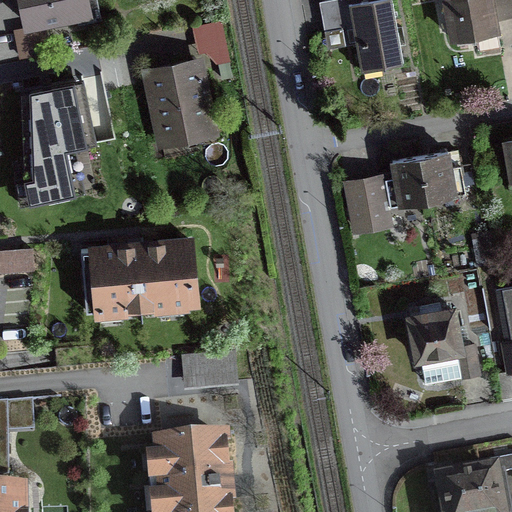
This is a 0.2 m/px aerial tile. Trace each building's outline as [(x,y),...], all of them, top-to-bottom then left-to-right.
[(97,0),(22,0),(27,24),(77,14),(79,23),(101,18),(97,0)] [(365,0),(349,3),(348,0),(325,0),(319,1),(325,31),(353,26),(361,70),(403,62),(391,0),(365,0)] [(456,37),(457,43),(477,40),(476,33),(497,29),(493,10),(501,9),(499,0),(445,0),(453,37),(456,37)] [(229,61),(220,23),(195,28),(199,50),(207,49),(211,65),(229,61)] [(147,75),(161,138),(214,127),(200,64),(147,75)] [(72,89),(32,97),(35,184),(27,186),(31,206),(73,197),(63,152),(84,148),(72,89)] [(448,150),(420,155),(428,199),(466,192),(461,164),(451,166),(448,150)] [(390,206),(428,199),(420,155),(392,160),(395,176),(385,178),(390,206)] [(380,177),(349,183),(357,227),(388,221),(380,177)] [(190,239),(81,248),(87,310),(196,300),(190,239)] [(32,248),(0,251),(0,254),(2,271),(34,268),(32,248)] [(511,286),(496,289),(505,342),(502,342),(508,372),(511,371),(511,286)] [(453,308),(410,315),(418,357),(421,356),(426,381),(479,372),(474,343),(460,346),(453,308)] [(234,351),(234,349),(216,351),(216,352),(216,358),(195,360),(197,384),(236,380),(234,351)] [(182,440),(158,442),(161,477),(149,478),(149,486),(162,485),(164,511),(231,511),(230,497),(227,498),(225,475),(228,475),(225,436),(200,438),(200,434),(182,435),(182,440)] [(0,474),(9,475),(9,454),(0,454),(0,474)] [(511,456),(491,461),(493,470),(440,479),(446,511),(511,511),(511,509),(505,471),(511,469),(511,456)] [(24,511),(24,489),(0,489),(0,511),(24,511)]
